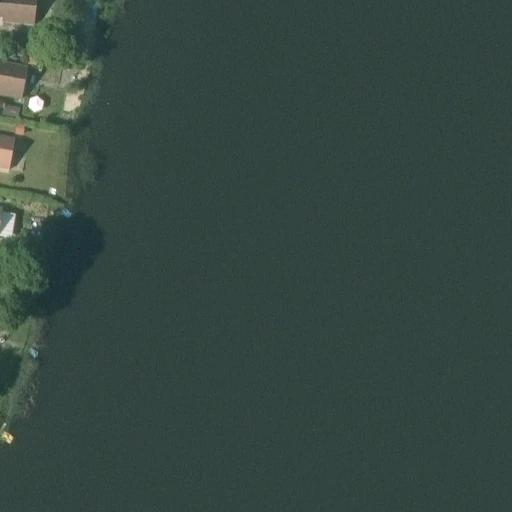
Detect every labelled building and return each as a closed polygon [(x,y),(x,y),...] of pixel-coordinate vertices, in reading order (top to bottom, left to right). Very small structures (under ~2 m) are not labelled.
[(0,0),(0,14),(3,14),(2,23),(34,26),(36,0),(0,0)] [(36,67),(38,55),(30,54),(27,65),(36,67)] [(0,95),(21,100),(27,69),(0,63),(0,95)] [(23,136),(25,126),(16,124),(14,134),(23,136)] [(0,169),(9,171),(14,140),(0,137),(0,169)]
